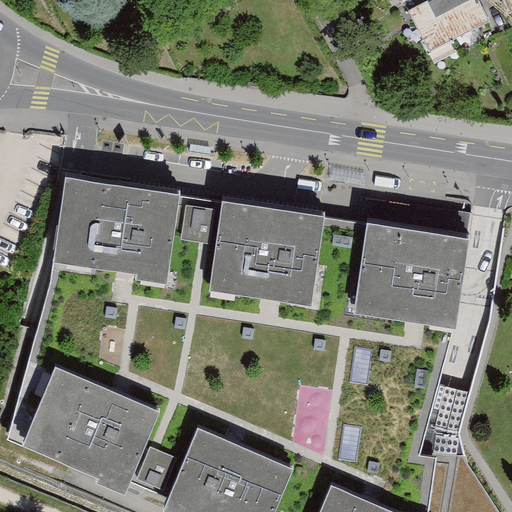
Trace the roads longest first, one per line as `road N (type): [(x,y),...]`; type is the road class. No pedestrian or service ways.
road 1 (secondary): [(511,161),(170,108)]
road 2 (secondary): [(170,108),(0,36)]
road 3 (secondary): [(0,97),(170,108)]
